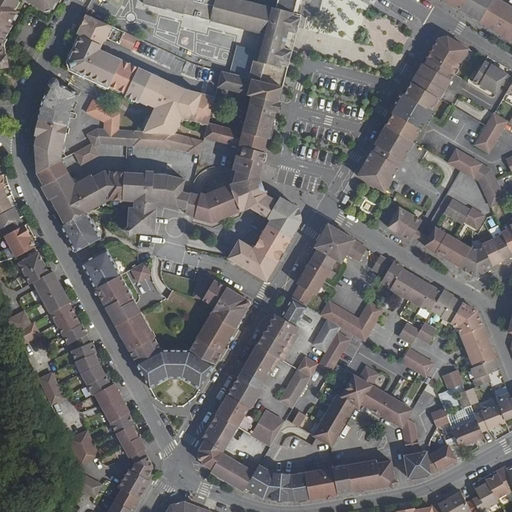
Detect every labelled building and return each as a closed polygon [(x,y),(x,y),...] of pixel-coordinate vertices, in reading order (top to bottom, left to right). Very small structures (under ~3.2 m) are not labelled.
[(0,0),(0,68),(9,67),(8,55),(5,55),(4,44),(14,26),(12,24),(19,12),(15,10),(20,0),(26,0),(46,12),(53,11),(58,0),(0,0)] [(290,60),(301,14),(276,8),(244,0),(143,0),(143,3),(261,34),(257,49),(254,60),(265,63),(260,81),(283,87),(290,60)] [(304,0),(278,0),(276,8),(301,14),(304,0)] [(442,0),(448,3),(461,11),(462,9),(480,20),(479,21),(494,30),(509,38),(511,33),(511,7),(509,5),(509,4),(502,0),(442,0)] [(134,50),(140,38),(88,14),(78,34),(79,35),(69,60),(74,73),(109,90),(110,88),(126,96),(125,98),(138,105),(139,102),(155,110),(145,131),(174,133),(176,134),(183,121),(195,125),(196,121),(208,124),(208,122),(214,97),(185,90),(107,53),(105,55),(100,53),(102,50),(108,38),(134,50)] [(439,98),(468,49),(446,36),(438,40),(428,56),(423,65),(421,65),(411,82),(438,97),(439,98)] [(495,93),(507,74),(484,60),(473,80),(495,93)] [(272,130),(283,87),(260,81),(221,71),(217,86),(238,91),(229,128),(208,122),(208,124),(204,137),(226,143),(220,165),(235,169),(232,181),(205,192),(200,191),(199,194),(191,191),(190,193),(187,208),(186,213),(195,215),(195,217),(213,222),(241,209),(236,197),(264,185),(260,175),(261,169),(272,130)] [(36,146),(38,172),(61,159),(67,157),(63,150),(71,117),(75,118),(77,118),(77,115),(77,113),(72,112),(73,109),(81,95),(60,83),(57,79),(53,79),(52,80),(51,82),(51,85),(43,100),(36,135),(38,136),(36,146)] [(412,141),(438,97),(411,82),(404,94),(399,103),(386,126),(412,141)] [(105,122),(105,129),(119,130),(119,114),(93,101),(86,113),(105,122)] [(489,152),(507,122),(493,114),(475,144),(489,152)] [(384,190),(413,142),(412,141),(386,126),(375,143),(368,155),(358,175),(384,190)] [(135,146),(136,131),(119,130),(105,129),(98,129),(88,134),(93,142),(74,153),(81,166),(101,155),(96,147),(102,144),(135,146)] [(176,134),(174,133),(145,131),(136,131),(135,146),(173,148),(200,154),(204,140),(176,134)] [(467,173),(475,160),(455,148),(447,162),(467,173)] [(187,208),(190,193),(182,191),(185,180),(168,176),(105,173),(77,188),(61,159),(38,172),(59,211),(62,209),(69,223),(62,225),(76,251),(102,238),(88,212),(112,199),(135,201),(134,208),(130,208),(129,227),(125,230),(130,236),(137,230),(156,231),(158,202),(166,203),(187,208)] [(505,198),(490,168),(475,160),(467,173),(479,179),(491,205),(505,198)] [(0,201),(8,197),(4,187),(6,186),(2,174),(0,174),(0,201)] [(267,279),(301,220),(298,207),(289,201),(280,196),(278,200),(267,193),(264,185),(236,197),(241,209),(251,205),(261,212),(245,241),(240,238),(229,258),(267,279)] [(21,218),(15,207),(14,208),(8,197),(0,201),(0,224),(2,228),(21,218)] [(476,229),(484,215),(471,208),(470,210),(452,199),(444,212),(463,224),(464,221),(476,229)] [(410,240),(421,220),(400,207),(388,227),(410,240)] [(315,293),(336,258),(341,261),(347,253),(359,260),(366,247),(354,240),(354,238),(329,223),(315,245),(318,247),(297,282),(300,283),(291,297),(304,305),(312,291),(315,293)] [(511,224),(511,225),(511,227),(501,232),(502,234),(511,252),(511,224)] [(35,248),(29,237),(31,236),(25,225),(6,235),(18,257),(35,248)] [(511,253),(511,252),(502,234),(483,244),(484,246),(477,250),(472,246),(471,248),(436,227),(425,245),(476,275),(494,267),(493,264),(498,262),(507,258),(511,255),(511,253)] [(122,275),(108,249),(83,262),(96,288),(122,275)] [(70,301),(57,277),(54,279),(51,275),(39,253),(19,263),(30,284),(34,282),(35,285),(49,311),(50,311),(70,301)] [(384,276),(392,263),(379,255),(372,268),(384,276)] [(442,292),(401,268),(403,266),(394,260),(392,263),(384,276),(382,280),(392,286),(390,288),(430,312),(432,309),(442,292)] [(150,273),(144,263),(133,268),(139,279),(150,273)] [(162,348),(122,274),(122,275),(96,288),(149,386),(170,375),(182,375),(202,387),(243,316),(223,304),(231,289),(232,289),(212,278),(212,280),(200,276),(194,296),(203,298),(215,304),(190,348),(162,348)] [(249,307),(247,298),(231,289),(223,304),(243,316),(249,307)] [(247,297),(232,289),(231,289),(247,298),(247,297)] [(475,310),(452,296),(453,295),(444,289),(442,292),(432,309),(441,315),(441,316),(457,326),(473,365),(470,366),(474,377),(495,369),(491,359),(495,357),(475,310)] [(245,416),(249,409),(250,410),(261,391),(260,390),(270,372),(271,373),(279,360),(282,362),(297,336),(295,335),(299,329),(295,327),(306,308),(291,300),(280,319),(274,316),(201,440),(203,442),(198,450),(198,452),(202,464),(211,469),(210,471),(244,491),(257,467),(245,460),(242,464),(223,453),(238,428),(270,446),(283,423),(265,412),(258,424),(245,416)] [(371,327),(383,308),(370,300),(358,319),(371,327)] [(87,333),(70,301),(50,311),(68,341),(77,338),(79,342),(80,344),(71,348),(81,370),(99,362),(93,351),(97,350),(91,339),(89,340),(88,338),(86,333),(87,333)] [(351,332),(358,319),(329,301),(321,314),(351,332)] [(421,307),(417,313),(426,318),(429,313),(421,307)] [(31,321),(24,309),(7,318),(13,330),(31,321)] [(371,327),(358,319),(351,332),(364,339),(371,327)] [(39,332),(32,320),(31,321),(13,330),(19,342),(39,332)] [(337,331),(339,328),(327,321),(313,345),(325,352),(337,331)] [(428,342),(436,328),(424,322),(419,330),(416,335),(428,342)] [(416,335),(419,330),(406,323),(399,336),(411,343),(416,335)] [(328,375),(349,339),(337,331),(325,352),(317,365),(316,367),(328,375)] [(425,375),(433,362),(409,348),(401,361),(425,375)] [(316,367),(317,365),(305,358),(280,401),(292,408),(316,367)] [(123,399),(113,379),(109,381),(99,362),(81,370),(92,391),(94,390),(104,406),(117,431),(133,422),(134,422),(128,411),(129,409),(123,399)] [(413,408),(372,385),(378,374),(365,367),(359,377),(353,374),(341,396),(337,394),(313,435),(331,446),(355,404),(361,403),(402,427),(404,439),(419,436),(416,422),(408,416),(413,408)] [(462,383),(456,368),(443,374),(448,388),(462,383)] [(57,382),(51,371),(38,377),(43,389),(57,382)] [(63,395),(57,382),(43,389),(49,401),(63,395)] [(511,399),(511,397),(506,385),(493,390),(498,403),(505,419),(511,415),(511,399)] [(477,401),(471,387),(465,390),(470,403),(477,401)] [(470,403),(465,390),(458,392),(464,406),(470,403)] [(505,419),(498,403),(474,413),(476,419),(481,430),(505,420),(505,419)] [(450,421),(444,407),(432,412),(437,426),(450,421)] [(297,427),(305,414),(298,411),(291,423),(297,427)] [(481,430),(476,419),(453,428),(460,445),(483,436),(481,430)] [(148,478),(154,466),(152,460),(145,446),(146,444),(140,433),(139,434),(133,422),(117,431),(130,454),(134,452),(138,460),(133,468),(131,469),(121,486),(124,488),(139,496),(140,497),(151,479),(148,478)] [(92,440),(86,427),(67,436),(73,448),(92,440)] [(99,453),(92,440),(73,448),(79,462),(99,453)] [(457,458),(449,443),(429,454),(428,450),(422,451),(421,444),(405,447),(407,454),(405,454),(409,477),(429,472),(430,473),(457,458)] [(393,485),(389,462),(376,464),(375,461),(289,475),(289,473),(274,472),(273,474),(266,470),(252,493),(260,497),(265,499),(295,501),(308,498),(308,500),(337,495),(337,493),(365,489),(365,490),(393,485)] [(511,485),(505,469),(504,467),(496,471),(497,474),(485,480),(486,482),(496,501),(509,495),(508,493),(511,491),(511,485)] [(102,482),(83,471),(76,485),(95,495),(102,482)] [(496,501),(486,482),(474,489),(478,497),(472,500),(478,511),(481,511),(498,504),(496,501)] [(131,511),(133,509),(132,509),(136,502),(139,496),(124,488),(110,511),(131,511)] [(478,511),(472,500),(465,503),(459,493),(447,499),(454,511),(478,511)] [(454,511),(447,499),(437,505),(431,506),(431,508),(432,511),(454,511)] [(196,511),(199,505),(190,502),(182,501),(171,505),(167,511),(196,511)]
